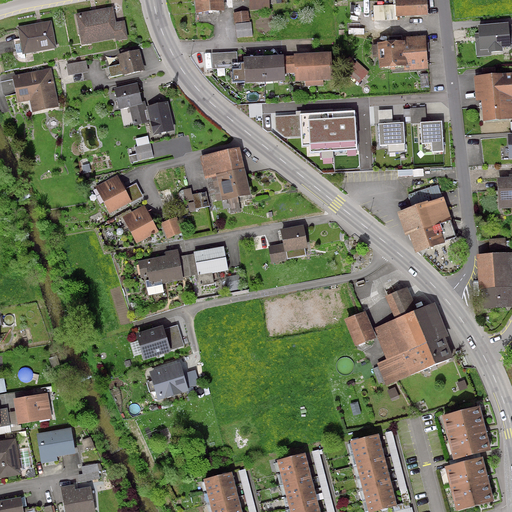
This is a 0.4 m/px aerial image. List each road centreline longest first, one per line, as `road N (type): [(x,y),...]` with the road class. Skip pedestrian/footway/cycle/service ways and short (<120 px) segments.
road 1 (residential): [(447,300),(471,255),(443,0)]
road 2 (residential): [(187,311),(360,274),(391,247)]
road 3 (secondary): [(391,247),(249,134)]
road 4 (secondary): [(249,134),(188,78),(153,0)]
